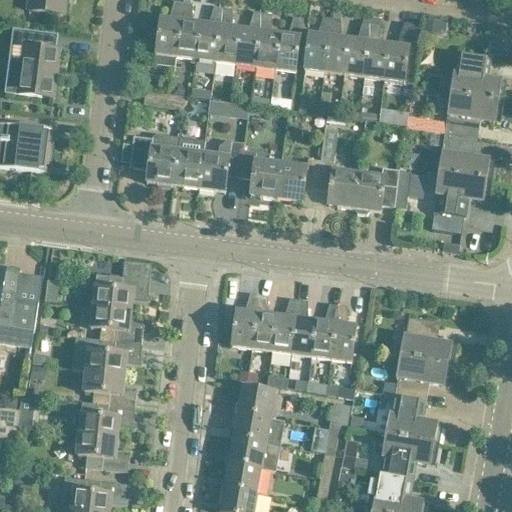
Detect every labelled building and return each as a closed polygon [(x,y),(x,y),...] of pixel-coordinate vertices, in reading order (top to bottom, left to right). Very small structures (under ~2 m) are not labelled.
[(31,0),(30,13),(64,17),(66,0),(31,0)] [(175,71),(176,61),(183,6),(174,5),(169,23),(161,22),(154,68),(175,71)] [(196,63),(200,27),(193,26),(192,7),(183,6),(176,61),(196,63)] [(216,66),(223,11),(214,10),(208,28),(200,27),(196,63),(216,66)] [(236,69),(240,32),(233,31),(232,12),(223,11),(216,66),(236,69)] [(255,71),(262,16),(254,15),(248,33),(240,32),(236,69),(255,71)] [(275,74),(280,37),(272,37),(272,18),(262,16),(255,71),(275,74)] [(288,39),(280,37),(275,74),(296,77),(303,22),(293,21),(288,39)] [(325,76),(332,22),(323,21),(318,38),(309,37),(304,74),(325,76)] [(344,79),(349,43),(342,42),(341,23),(332,22),(325,76),(344,79)] [(364,81),(371,27),(363,26),(357,44),(349,43),(344,79),(364,81)] [(404,26),(397,49),(388,48),(383,84),(412,88),(421,29),(404,26)] [(383,84),(388,48),(381,47),(380,28),(371,27),(364,81),(383,84)] [(59,54),(59,53),(56,53),(58,38),(25,34),(22,63),(10,62),(6,93),(18,95),(18,97),(22,97),(53,101),(55,84),(52,83),(56,54),(59,54)] [(488,63),(458,58),(452,99),(503,106),(506,85),(485,82),(488,63)] [(212,94),(192,91),(191,101),(211,103),(212,94)] [(183,114),(185,101),(146,96),(144,109),(183,114)] [(500,126),(503,106),(452,99),(446,138),(476,142),(479,123),(500,126)] [(0,126),(0,170),(43,176),(48,132),(0,126)] [(354,213),(359,179),(333,175),(339,134),(326,133),(321,165),(318,191),(330,193),(328,210),(329,210),(329,208),(338,209),(337,211),(354,213)] [(122,150),(120,169),(130,170),(130,174),(148,176),(147,186),(158,188),(159,192),(169,194),(171,190),(173,190),(180,141),(157,138),(151,144),(134,142),(133,151),(122,150)] [(473,161),(476,142),(446,138),(440,177),(491,185),(494,164),(473,161)] [(180,141),(173,190),(199,193),(203,158),(205,144),(180,141)] [(219,149),(218,160),(203,158),(199,193),(225,197),(227,180),(239,181),(243,155),(244,145),(225,143),(219,149)] [(276,203),(281,169),(255,165),(256,157),(243,155),(239,181),(252,183),(250,200),(276,203)] [(318,191),(321,165),(308,163),(307,172),(281,169),(276,203),(303,207),(305,190),(318,191)] [(394,211),(400,175),(387,173),(385,183),(359,179),(354,213),(357,217),(365,218),(368,215),(381,217),(381,210),(394,211)] [(410,177),(400,175),(394,211),(405,212),(410,177)] [(488,205),(491,185),(440,177),(434,217),(464,221),(467,202),(488,205)] [(124,264),(123,281),(97,279),(93,311),(131,316),(132,304),(146,305),(150,267),(124,264)] [(0,329),(11,332),(12,331),(34,334),(38,306),(16,303),(21,273),(4,270),(3,271),(0,270),(0,329)] [(253,353),(260,299),(250,297),(245,315),(236,314),(232,350),(253,353)] [(273,356),(278,319),(269,318),(268,300),(260,299),(253,353),(273,356)] [(292,358),(300,304),(290,302),(284,320),(278,319),(273,356),(292,358)] [(312,361),(317,325),(308,323),(308,305),(300,304),(292,358),(312,361)] [(332,364),(340,309),(330,308),(324,325),(317,325),(312,361),(332,364)] [(352,366),(357,330),(348,329),(347,310),(340,309),(332,364),(352,366)] [(130,326),(131,316),(93,311),(91,332),(100,333),(99,343),(142,348),(144,328),(130,326)] [(409,321),(405,341),(402,362),(453,371),(456,349),(435,346),(439,326),(409,321)] [(139,369),(142,348),(99,343),(98,355),(89,354),(86,375),(124,379),(126,367),(139,369)] [(449,390),(453,371),(402,362),(394,401),(424,406),(428,387),(449,390)] [(123,390),(124,379),(86,375),(83,406),(135,412),(137,392),(123,390)] [(282,402),(277,397),(242,390),(237,417),(273,423),(279,419),(282,402)] [(329,391),(327,401),(337,403),(339,392),(329,391)] [(421,424),(424,406),(394,401),(387,439),(438,449),(442,428),(421,424)] [(133,432),(135,412),(83,406),(80,438),(118,442),(119,431),(133,432)] [(348,436),(352,410),(334,407),(330,433),(339,435),(348,436)] [(0,411),(0,431),(17,434),(20,415),(0,411)] [(279,424),(273,423),(237,417),(233,441),(268,447),(274,448),(277,446),(281,428),(279,424)] [(335,459),(339,435),(330,433),(325,457),(335,459)] [(116,454),(118,442),(80,438),(77,458),(87,459),(85,472),(128,476),(130,455),(116,454)] [(435,469),(438,449),(387,439),(380,479),(410,485),(414,465),(435,469)] [(264,472),(268,447),(233,441),(228,466),(264,472)] [(330,484),(335,459),(325,457),(321,483),(330,484)] [(259,498),(264,472),(228,466),(224,492),(259,498)] [(407,503),(410,485),(380,479),(374,511),(427,511),(428,507),(407,503)] [(124,509),(127,488),(65,482),(61,511),(110,511),(111,508),(124,509)] [(326,510),(330,484),(321,483),(316,508),(326,510)] [(256,511),(259,498),(224,492),(220,511),(256,511)]
